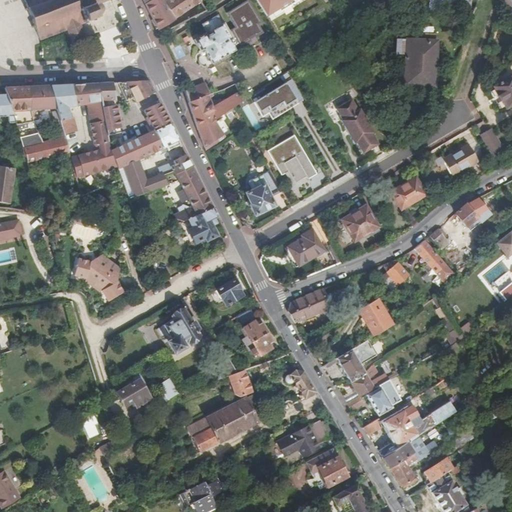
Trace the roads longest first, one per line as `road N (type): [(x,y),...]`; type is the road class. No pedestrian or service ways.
road 1 (residential): [(268,298),(394,248),(463,192),(511,169)]
road 2 (residential): [(402,511),(268,298)]
road 3 (residential): [(457,119),(243,251)]
road 4 (residential): [(243,251),(92,339),(79,300),(66,297)]
road 5 (residential): [(243,251),(158,67)]
road 6 (residential): [(158,67),(0,72)]
